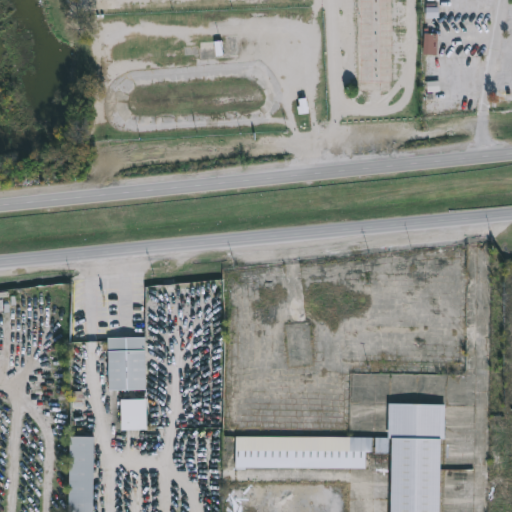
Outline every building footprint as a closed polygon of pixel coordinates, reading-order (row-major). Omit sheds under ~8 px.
[(426,54),(426,35),(436,35),(436,54),(426,54)] [(147,391),(109,391),(109,338),(147,338),(147,391)] [(148,431),(124,431),(124,400),(148,400),(148,431)] [(444,405),(442,511),(392,511),(394,454),(368,454),(368,469),(237,467),(238,436),(376,438),(390,439),(391,404),(444,405)] [(95,437),(95,511),(70,511),(70,437),(95,437)]
